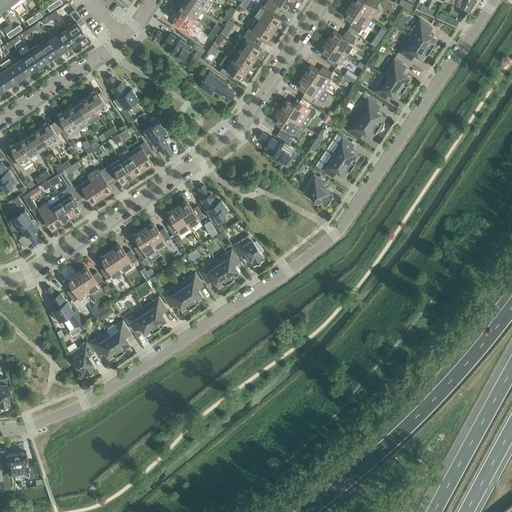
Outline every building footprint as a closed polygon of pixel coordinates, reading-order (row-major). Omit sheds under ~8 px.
[(12,8),(6,0),(0,0),(0,10),(0,11),(9,4),(12,8)] [(187,0),(184,0),(179,8),(199,21),(200,22),(200,21),(195,18),(201,9),(206,13),(206,12),(205,12),(187,0)] [(212,3),(208,0),(187,0),(205,12),(211,3),(212,3)] [(294,0),(267,0),(266,1),(276,8),(279,3),(288,9),(294,0)] [(353,0),(350,5),(371,19),(378,8),(376,7),(379,2),(375,0),(366,0),(365,0),(353,0)] [(454,0),(454,1),(470,8),(474,0),(454,0)] [(273,12),(276,8),(266,1),(263,6),(261,4),(254,15),(275,29),(282,18),(273,12)] [(55,7),(53,2),(46,7),(49,11),(55,7)] [(364,29),(371,19),(350,5),(343,15),(352,21),(349,26),(359,32),(362,28),(364,29)] [(227,12),(232,15),(236,9),(231,6),(227,12)] [(194,31),(193,30),(199,21),(179,8),(176,12),(174,11),(171,16),(181,23),(178,28),(189,36),(192,31),(193,31),(193,32),(194,31)] [(70,13),(75,19),(65,25),(76,41),(85,35),(77,23),(82,19),(74,9),(70,13)] [(39,11),(32,16),(35,20),(42,16),(39,11)] [(229,20),(232,15),(227,12),(223,18),(228,21),(229,20)] [(249,26),(246,31),(256,38),(259,33),(268,39),(275,29),(254,15),(257,17),(250,27),(249,26)] [(448,15),(448,16),(446,21),(457,26),(459,20),(448,15)] [(35,20),(32,16),(26,20),(29,24),(35,20)] [(420,19),(409,35),(430,49),(438,38),(429,33),(433,27),(420,19)] [(228,21),(225,26),(230,30),(234,24),(229,20),(228,21)] [(19,24),(12,29),(15,33),(22,29),(19,24)] [(216,24),(212,29),(217,33),(221,27),(216,24)] [(75,42),(76,41),(65,25),(56,31),(67,47),(70,45),(70,46),(75,42)] [(15,33),(12,29),(6,33),(9,37),(15,33)] [(208,35),(213,39),(217,33),(212,29),(208,35)] [(327,40),(348,54),(355,43),(353,42),(356,37),(346,31),(343,35),(334,29),(327,40)] [(56,31),(47,37),(58,53),(67,47),(56,31)] [(180,39),(172,33),(169,37),(160,31),(156,37),(165,43),(165,44),(174,50),(171,53),(181,60),(191,45),(181,38),(180,39)] [(253,42),(256,38),(246,31),(243,36),(244,37),(238,46),(235,44),(234,45),(255,59),(262,48),(253,42)] [(219,34),(215,40),(220,44),(224,37),(219,34)] [(423,60),(430,49),(409,35),(399,52),(411,60),(415,54),(423,60)] [(58,53),(47,37),(38,43),(49,59),(58,53)] [(377,47),(380,41),(375,38),(372,43),(377,47)] [(341,64),(348,54),(327,40),(320,50),(329,56),(326,61),(336,67),(339,63),(341,64)] [(38,43),(29,49),(40,65),(42,63),(43,64),(48,60),(48,59),(49,59),(38,43)] [(197,44),(194,48),(203,53),(205,50),(197,44)] [(218,49),(212,45),(208,51),(214,55),(218,49)] [(248,68),(255,59),(234,45),(228,55),(248,68)] [(40,65),(29,49),(20,55),(31,71),(40,65)] [(20,55),(11,61),(22,77),(24,75),(25,75),(30,72),(30,71),(31,71),(20,55)] [(241,79),(248,68),(228,55),(227,55),(230,57),(224,67),(223,66),(220,71),(229,78),(233,73),(241,79)] [(371,58),(367,63),(372,66),(376,61),(371,58)] [(383,74),(404,88),(412,77),(403,72),(407,66),(394,58),(383,74)] [(22,77),(11,61),(2,67),(13,83),(22,77)] [(304,75),(324,88),(331,78),(329,77),(332,72),(323,66),(320,70),(311,64),(304,75)] [(2,67),(0,68),(0,83),(4,89),(13,83),(2,67)] [(221,93),(230,99),(234,93),(225,87),(228,84),(219,78),(219,77),(209,70),(199,85),(209,92),(212,88),(221,94),(221,93)] [(352,74),(349,79),(354,83),(357,77),(352,74)] [(397,99),(404,88),(383,74),(383,75),(387,77),(381,87),(377,84),(373,91),(385,99),(389,93),(397,99)] [(312,102),(315,97),(323,102),(330,92),(324,88),(304,75),(297,85),(306,91),(303,96),(312,102)] [(112,76),(106,79),(112,89),(111,89),(117,98),(116,99),(113,101),(120,111),(123,109),(138,99),(131,89),(128,91),(122,82),(118,85),(112,76)] [(354,83),(350,89),(356,93),(360,87),(354,83)] [(106,108),(108,108),(107,107),(95,88),(89,92),(90,94),(86,97),(96,113),(105,107),(106,108)] [(343,91),(338,98),(342,100),(347,94),(343,91)] [(81,100),(76,103),(87,119),(89,123),(90,123),(99,117),(96,113),(86,97),(81,100)] [(357,113),(378,127),(386,116),(377,111),(381,105),(368,97),(357,113)] [(287,99),(280,110),(301,123),(308,114),(312,117),(316,112),(299,101),(296,105),(287,99)] [(89,123),(87,119),(76,103),(72,106),(67,109),(77,125),(80,129),(89,123)] [(56,114),(59,118),(65,128),(63,130),(68,138),(80,129),(77,125),(67,109),(62,112),(61,110),(56,114)] [(294,134),(301,123),(280,110),(273,120),(276,122),(282,126),(279,131),(282,133),(289,137),(292,132),(294,134)] [(371,138),(378,127),(357,113),(346,130),(359,138),(362,132),(371,138)] [(136,121),(140,128),(144,125),(140,119),(136,121)] [(61,142),(46,120),(41,123),(42,125),(38,128),(51,148),(60,142),(60,143),(62,142),(61,142)] [(160,146),(166,155),(172,152),(166,143),(167,142),(161,133),(164,130),(158,121),(143,131),(149,140),(150,140),(156,149),(160,146)] [(117,130),(114,125),(108,129),(111,134),(117,130)] [(51,149),(51,148),(38,128),(28,135),(39,151),(48,144),(51,149)] [(127,128),(119,133),(123,139),(131,133),(127,128)] [(105,138),(111,134),(108,129),(102,133),(105,138)] [(272,138),(263,132),(259,138),(269,144),(266,147),(275,153),(273,157),(282,164),(292,148),(282,142),(282,143),(273,137),(272,138)] [(120,138),(117,133),(111,137),(114,142),(120,138)] [(280,136),(289,142),(291,138),(289,137),(282,133),(280,136)] [(19,141),(32,161),(33,161),(30,156),(39,151),(28,135),(19,141)] [(331,152),(352,166),(360,155),(351,150),(355,144),(342,136),(331,152)] [(100,145),(96,140),(90,144),(93,149),(100,145)] [(23,167),(32,161),(19,141),(14,144),(13,142),(8,146),(22,168),(24,168),(23,167)] [(151,163),(146,154),(150,151),(144,141),(139,144),(140,145),(129,152),(141,170),(151,163)] [(87,153),(93,149),(90,144),(84,148),(87,153)] [(129,152),(119,158),(131,176),(141,170),(129,152)] [(345,177),(352,166),(331,152),(320,169),(333,177),(336,171),(345,177)] [(115,174),(119,180),(121,183),(131,176),(119,158),(109,165),(109,164),(104,167),(110,177),(115,174)] [(70,164),(67,160),(61,164),(64,168),(70,164)] [(306,163),(302,161),(296,170),(300,173),(306,163)] [(0,189),(15,180),(8,170),(7,171),(1,162),(0,162),(0,189)] [(58,172),(64,168),(61,164),(55,168),(58,172)] [(63,170),(66,175),(72,172),(68,166),(63,170)] [(106,180),(110,177),(104,167),(99,170),(98,168),(87,175),(101,196),(111,189),(106,180)] [(283,174),(289,177),(292,173),(287,169),(283,174)] [(44,178),(50,174),(47,170),(40,174),(44,178)] [(326,205),(333,195),(333,194),(321,186),(325,181),(314,173),(303,190),(310,195),(309,198),(318,204),(320,202),(326,206),(326,205)] [(38,182),(44,178),(40,174),(34,178),(38,182)] [(79,184),(74,187),(80,197),(85,194),(91,203),(101,196),(87,175),(87,176),(89,179),(79,185),(79,184)] [(47,180),(41,184),(44,188),(50,184),(47,180)] [(29,204),(34,200),(32,198),(41,190),(38,185),(23,196),(29,204)] [(204,185),(198,189),(204,198),(201,200),(206,209),(205,210),(212,220),(227,210),(221,200),(217,203),(211,194),(210,194),(204,185)] [(76,200),(80,197),(74,187),(69,190),(70,191),(59,198),(71,216),(81,209),(76,200)] [(17,205),(22,202),(18,195),(13,199),(17,205)] [(48,201),(47,202),(61,222),(71,216),(59,198),(50,204),(48,201)] [(176,206),(189,227),(200,220),(198,218),(203,215),(197,205),(192,208),(186,199),(176,206)] [(45,220),(51,229),(61,222),(47,202),(37,209),(38,211),(34,214),(40,223),(45,220)] [(179,234),(189,227),(176,206),(165,213),(171,222),(166,225),(173,235),(178,232),(179,234)] [(15,229),(19,226),(25,235),(26,235),(32,244),(38,240),(32,231),(36,228),(30,219),(31,219),(24,209),(9,219),(15,229)] [(142,228),(156,249),(166,242),(165,240),(170,237),(163,227),(159,230),(153,221),(142,228)] [(146,256),(156,249),(142,228),(132,235),(138,244),(133,247),(140,257),(144,254),(146,256)] [(253,264),(263,258),(264,257),(260,251),(262,250),(256,240),(253,242),(249,234),(232,245),(239,256),(244,253),(252,265),(253,264)] [(109,250),(123,271),(133,264),(132,262),(136,259),(130,249),(125,252),(119,243),(109,250)] [(215,259),(229,281),(239,273),(234,265),(239,261),(231,249),(215,259)] [(112,278),(123,271),(109,250),(98,257),(104,266),(100,269),(106,279),(111,276),(112,278)] [(218,288),(229,281),(215,259),(198,270),(206,283),(212,279),(218,288)] [(75,272),(89,293),(99,286),(98,284),(103,281),(96,271),(92,274),(86,265),(75,272)] [(147,280),(151,277),(150,276),(146,270),(142,273),(147,280)] [(79,300),(89,293),(75,272),(65,279),(71,288),(66,291),(73,301),(77,298),(79,300)] [(178,283),(192,304),(203,297),(197,289),(203,285),(195,273),(178,283)] [(181,312),(192,304),(178,283),(162,294),(170,307),(175,303),(181,312)] [(51,286),(45,290),(51,299),(50,300),(56,309),(52,311),(58,321),(62,319),(69,331),(83,322),(75,310),(73,311),(67,301),(66,302),(60,293),(57,295),(51,286)] [(142,308),(156,328),(167,321),(161,313),(167,309),(158,297),(142,308)] [(90,308),(94,314),(100,310),(96,304),(90,308)] [(145,336),(156,328),(142,308),(126,319),(134,331),(139,327),(145,336)] [(95,314),(98,319),(104,316),(100,311),(95,314)] [(119,351),(120,352),(131,345),(125,336),(130,333),(122,320),(116,324),(113,324),(107,327),(106,331),(119,351)] [(69,332),(72,336),(81,330),(78,325),(69,332)] [(62,328),(57,332),(60,337),(66,333),(62,328)] [(109,360),(120,352),(106,331),(89,342),(97,354),(103,351),(109,360)] [(85,375),(95,368),(96,368),(88,356),(93,352),(86,341),(69,352),(74,360),(72,361),(78,371),(80,369),(84,375),(85,375)] [(0,406),(9,405),(10,405),(6,377),(0,378),(0,406)] [(26,452),(26,451),(25,451),(6,454),(5,454),(5,455),(8,472),(8,473),(9,473),(9,472),(27,470),(28,470),(29,478),(37,476),(35,462),(28,463),(26,452)]
